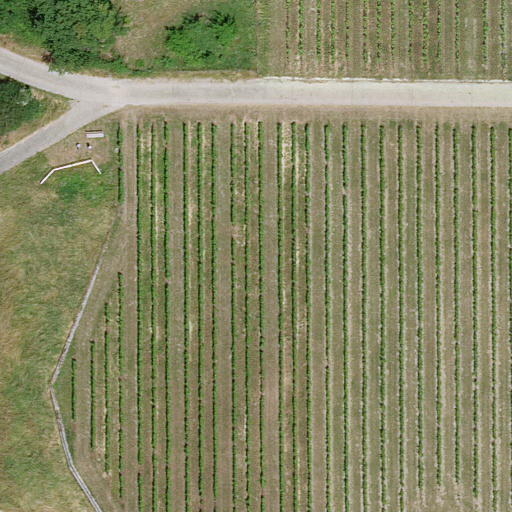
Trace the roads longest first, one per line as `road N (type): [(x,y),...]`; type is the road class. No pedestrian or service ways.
road 1 (track): [(511,96),(109,91),(57,82),(0,58)]
road 2 (track): [(109,91),(0,161)]
